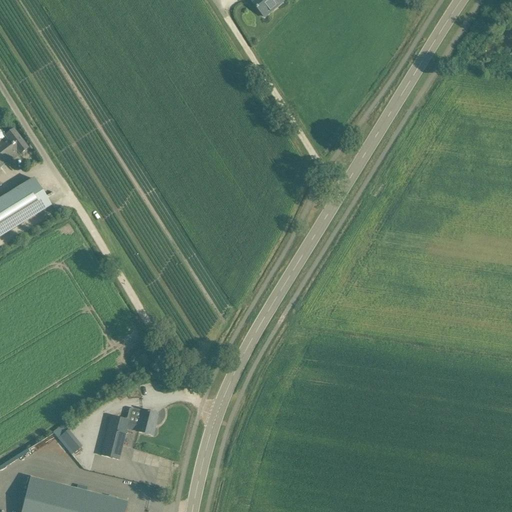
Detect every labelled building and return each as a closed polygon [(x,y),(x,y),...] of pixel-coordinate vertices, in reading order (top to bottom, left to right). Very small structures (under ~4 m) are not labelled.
[(259,0),(254,5),(265,18),(265,17),(265,16),(276,7),(276,8),(283,2),(281,0),(259,0)] [(5,136),(6,138),(0,142),(0,168),(19,154),(20,155),(28,149),(13,130),(5,136)] [(0,198),(0,235),(51,204),(35,179),(34,178),(0,198)] [(150,363),(144,354),(138,358),(143,367),(150,363)] [(128,421),(126,429),(136,431),(136,432),(152,436),(158,415),(149,413),(150,412),(147,412),(147,413),(131,409),(128,421)] [(101,456),(119,461),(119,460),(121,452),(125,436),(128,433),(126,430),(126,429),(128,421),(123,420),(111,417),(101,455),(101,456)] [(60,437),(73,453),(82,447),(68,430),(60,437)] [(56,439),(50,445),(64,459),(69,453),(56,439)] [(22,510),(21,511),(125,511),(127,503),(117,500),(118,500),(116,499),(116,500),(109,498),(109,497),(108,497),(108,498),(104,497),(97,495),(86,492),(76,490),(30,478),(22,510)]
